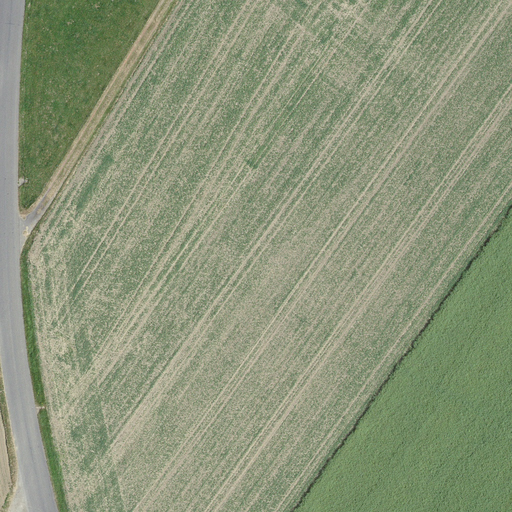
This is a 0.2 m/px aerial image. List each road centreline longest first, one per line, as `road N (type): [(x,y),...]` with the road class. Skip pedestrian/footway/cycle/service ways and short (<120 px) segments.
road 1 (unclassified): [(11,0),(8,290),(22,414),(45,511)]
road 2 (track): [(5,238),(46,199),(167,0)]
